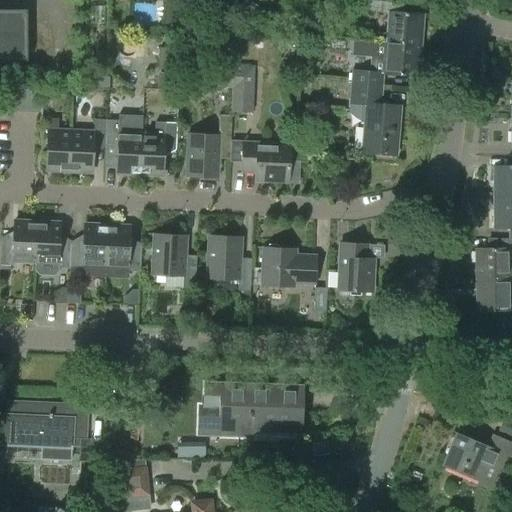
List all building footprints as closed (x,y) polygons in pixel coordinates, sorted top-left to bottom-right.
[(237,20),(251,30),(262,15),(248,5),(237,20)] [(0,9),(0,60),(27,60),(27,9),(0,9)] [(387,11),(385,41),(420,44),(422,15),(387,11)] [(222,48),(236,51),(240,34),(226,31),(222,48)] [(360,40),(374,41),(374,33),(361,32),(360,40)] [(351,71),(351,82),(380,84),(381,74),(417,76),(420,44),(385,41),(385,42),(353,40),(352,55),(372,57),(371,72),(351,71)] [(171,48),(158,48),(158,69),(171,70),(171,48)] [(259,89),(248,88),(249,69),(219,69),(218,89),(231,89),(230,112),(252,113),(252,98),(259,99),(259,89)] [(158,73),(158,86),(171,86),(171,73),(158,73)] [(288,89),(305,91),(306,80),(288,79),(288,89)] [(380,84),(351,82),(349,104),(365,106),(361,153),(395,156),(399,107),(379,105),(380,84)] [(13,111),(38,113),(39,88),(14,88),(13,111)] [(308,108),(307,108),(305,108),(304,108),(303,109),(301,110),(300,111),(300,112),(299,114),(299,115),(299,117),(299,118),(300,119),(300,121),(301,122),(303,123),(304,123),(305,124),(307,124),(308,124),(310,123),(311,123),(312,122),(313,121),(314,119),(315,118),(315,117),(315,115),(315,114),(314,112),(313,111),(312,110),(311,109),(310,108),(308,108)] [(185,177),(215,178),(217,145),(229,146),(230,116),(218,115),(217,135),(187,134),(185,177)] [(44,170),(68,171),(70,132),(56,131),(57,119),(47,119),(44,170)] [(92,144),(104,144),(105,120),(93,120),(92,133),(70,132),(68,171),(91,172),(92,144)] [(115,173),(138,174),(140,135),(127,134),(128,123),(118,123),(118,121),(105,120),(104,144),(116,145),(115,173)] [(140,135),(138,174),(161,175),(163,147),(174,147),(176,123),(164,123),(163,136),(140,135)] [(254,172),(254,180),(295,182),(296,164),(288,164),(288,146),(241,144),(240,171),(254,172)] [(492,198),(511,197),(511,166),(492,167),(492,198)] [(511,197),(492,198),(492,229),(508,229),(508,239),(511,238),(511,197)] [(11,261),(33,262),(35,223),(13,222),(12,242),(0,241),(0,265),(11,266),(11,261)] [(58,268),(69,268),(70,244),(59,244),(59,224),(35,223),(33,262),(34,262),(34,268),(39,273),(53,274),(58,269),(58,268)] [(69,273),(103,275),(106,226),(83,225),(82,245),(70,244),(69,268),(69,273)] [(106,226),(103,275),(127,276),(127,271),(139,272),(140,248),(129,247),(129,227),(106,226)] [(152,275),(182,276),(182,288),(194,289),(195,265),(183,264),(185,236),(154,234),(152,275)] [(237,291),(249,291),(250,267),(238,267),(239,239),(209,237),(207,278),(237,279),(237,291)] [(384,260),(385,245),(340,243),(338,291),(339,295),(346,296),(348,291),(371,293),(373,259),(384,260)] [(261,286),(292,287),(292,282),(314,283),(315,257),(294,256),(294,249),(263,248),(261,286)] [(473,249),(474,280),(511,279),(511,262),(509,262),(509,249),(473,249)] [(511,279),(474,280),(475,312),(509,312),(509,293),(511,292),(511,279)] [(313,312),(325,313),(326,289),(314,288),(313,312)] [(66,290),(65,303),(78,303),(78,291),(66,290)] [(30,319),(30,305),(18,304),(18,319),(30,319)] [(198,436),(299,439),(301,387),(205,384),(204,408),(199,408),(198,436)] [(41,460),(69,462),(71,446),(83,446),(85,406),(7,402),(6,415),(0,414),(0,445),(41,448),(41,460)] [(511,437),(511,421),(503,417),(497,430),(511,437)] [(137,444),(138,427),(123,427),(122,443),(137,444)] [(511,444),(491,436),(487,447),(455,435),(441,467),(492,488),(506,456),(510,458),(511,453),(511,444)] [(119,458),(130,458),(130,449),(118,449),(119,458)] [(81,452),(81,475),(96,475),(97,453),(81,452)] [(118,471),(121,511),(126,511),(151,510),(147,467),(146,467),(145,460),(114,461),(114,471),(118,471)] [(192,511),(209,511),(208,502),(192,504),(192,511)]
